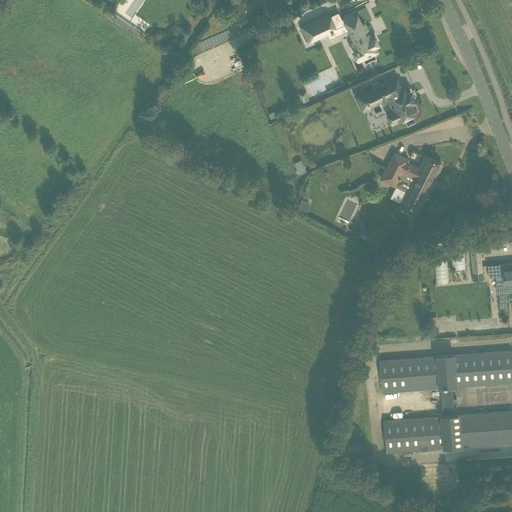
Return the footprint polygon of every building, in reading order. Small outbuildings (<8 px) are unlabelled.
[(301,26),(307,40),(346,23),(354,39),(351,40),(355,49),(353,50),(357,59),(377,50),(374,45),(378,43),(374,36),(371,37),(369,33),(368,34),(365,28),(366,27),(363,22),(361,24),(356,14),(353,15),(351,12),(342,16),(343,17),(337,20),(338,21),(332,23),(328,14),(321,17),(321,18),(320,18),(320,17),(301,26)] [(117,15),(115,19),(124,26),(127,22),(117,15)] [(365,99),(367,103),(368,102),(370,106),(387,98),(392,111),(395,110),(399,119),(404,116),(405,117),(410,115),(409,114),(416,111),(412,101),(414,100),(410,92),(406,93),(403,88),(401,89),(395,77),(381,83),(370,88),(371,89),(365,92),(364,91),(355,95),(358,102),(365,99)] [(272,119),(277,116),(275,110),(269,113),(272,119)] [(416,213),(436,172),(441,163),(424,155),(418,168),(406,162),(407,159),(394,152),(390,161),(386,168),(381,179),(406,191),(399,205),(416,213)] [(303,165),(296,168),(299,174),(306,171),(303,165)] [(301,199),(298,208),(308,211),(309,204),(308,201),(301,199)] [(479,232),(468,233),(473,273),(474,281),(484,280),(479,232)] [(451,250),(452,268),(466,267),(465,249),(451,250)] [(436,283),(450,281),(447,253),(433,255),(436,283)] [(511,291),(511,262),(488,265),(489,277),(504,276),(505,283),(496,283),(497,293),(511,291)] [(453,415),(452,403),(457,402),(456,398),(452,398),(451,387),(455,387),(456,386),(511,381),(511,349),(380,360),(382,391),(441,387),(444,416),(385,420),(387,452),(442,448),(443,448),(458,447),(458,446),(511,442),(511,410),(459,415),(459,414),(453,415)] [(361,432),(345,430),(343,443),(359,445),(361,432)]
